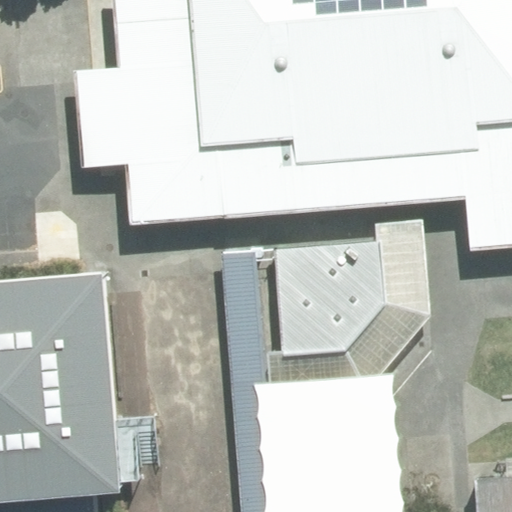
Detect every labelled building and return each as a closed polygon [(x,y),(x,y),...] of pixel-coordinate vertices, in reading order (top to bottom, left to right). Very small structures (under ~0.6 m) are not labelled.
[(370,197),(511,183),(511,0),(123,0),(130,63),(82,67),(91,161),(132,158),(137,219),(370,197)] [(385,239),(282,247),(291,350),(355,346),(391,304),(385,239)] [(127,480),(109,259),(0,268),(0,511),(101,511),(99,482),(127,480)] [(397,511),(386,375),(256,385),(265,511),(397,511)] [(484,511),(511,511),(511,469),(482,472),(484,511)]
